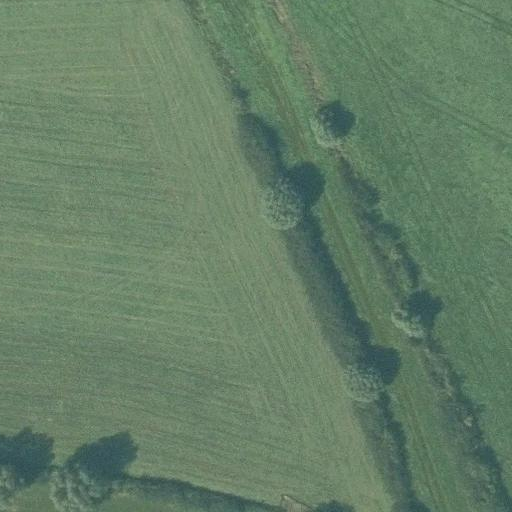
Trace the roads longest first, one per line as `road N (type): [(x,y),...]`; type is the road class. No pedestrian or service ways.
road 1 (track): [(237,0),(405,368),(445,511)]
road 2 (track): [(361,511),(111,315),(0,257)]
